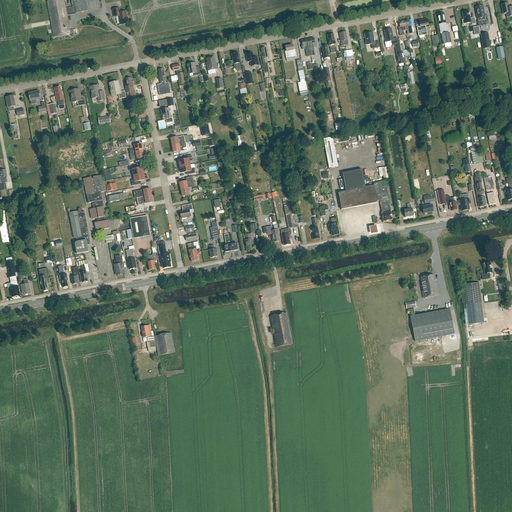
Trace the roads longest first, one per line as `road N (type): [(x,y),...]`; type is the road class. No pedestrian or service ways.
road 1 (secondary): [(181,276),(511,212)]
road 2 (unclassified): [(140,61),(462,0)]
road 3 (residential): [(181,276),(140,61)]
road 4 (secondary): [(0,311),(181,276)]
road 5 (unclassified): [(0,89),(140,61)]
